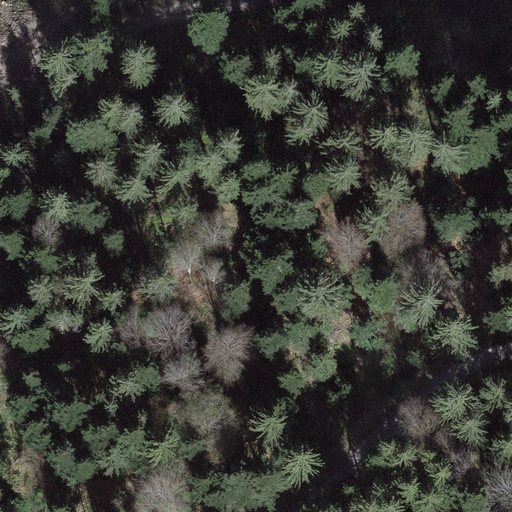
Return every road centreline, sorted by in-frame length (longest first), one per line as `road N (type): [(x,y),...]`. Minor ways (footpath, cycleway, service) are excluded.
road 1 (track): [(271,0),(26,65),(0,79)]
road 2 (track): [(511,349),(449,376),(296,511)]
